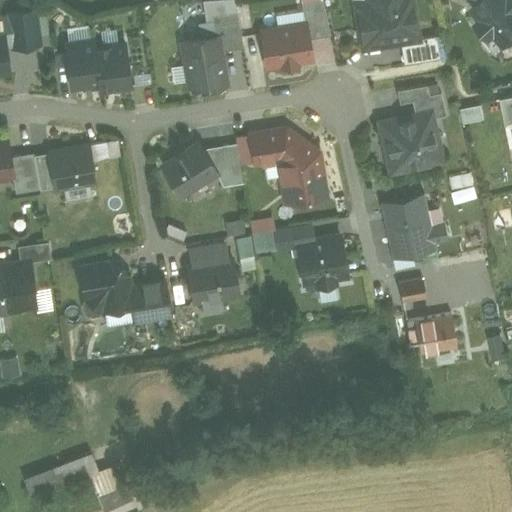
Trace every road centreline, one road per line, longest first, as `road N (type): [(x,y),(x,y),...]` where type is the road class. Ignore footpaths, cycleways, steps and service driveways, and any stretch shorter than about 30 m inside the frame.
road 1 (residential): [(140,128),(339,94),(383,294)]
road 2 (residential): [(0,115),(43,109),(140,128)]
road 3 (residential): [(140,128),(157,234),(166,246)]
